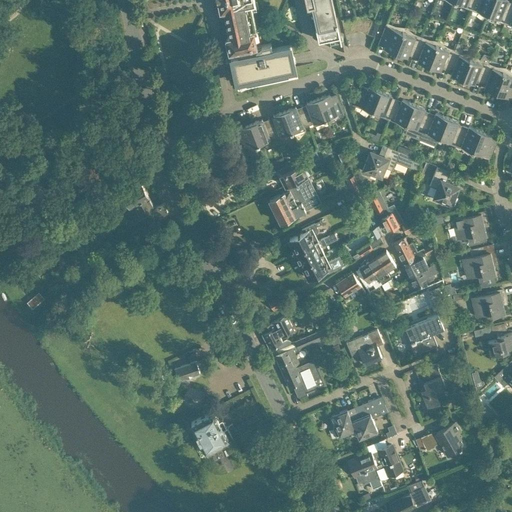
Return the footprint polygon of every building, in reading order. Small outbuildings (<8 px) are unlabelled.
[(257,9),(254,0),(218,0),(219,1),(221,10),(225,9),(226,17),(229,29),(230,37),(227,38),(227,41),(225,41),(227,49),(229,49),(230,51),(237,49),(256,46),(255,40),(259,39),(253,10),(257,9)] [(306,0),(308,4),(311,3),(319,39),(329,37),(340,34),(332,0),(306,0)] [(471,8),(474,0),(454,0),(453,4),(454,4),(464,5),(471,8)] [(487,17),(493,0),(474,0),(471,8),(479,11),(487,17)] [(504,22),(511,2),(507,0),(506,0),(493,0),(487,17),(487,18),(497,19),(504,22)] [(361,31),(366,17),(361,15),(348,18),(351,32),(356,31),(360,31),(361,31)] [(368,34),(373,20),(366,17),(361,31),(364,32),(368,34)] [(351,32),(348,18),(342,19),(345,34),(348,33),(351,32)] [(374,36),(380,22),(373,20),(368,34),(371,35),(374,36)] [(396,52),(405,28),(395,27),(387,23),(380,42),(386,45),(385,47),(391,49),(391,50),(396,52)] [(413,56),(421,37),(413,34),(405,28),(396,52),(400,54),(401,53),(407,56),(408,54),(413,56)] [(429,65),(438,41),(429,40),(421,37),(413,56),(419,58),(418,60),(424,63),(429,65)] [(447,69),(454,50),(447,47),(438,41),(429,65),(434,67),(434,66),(440,69),(441,67),(447,69)] [(472,54),(462,53),(462,43),(457,41),(454,50),(447,69),(452,71),(452,74),(458,76),(458,77),(462,78),(472,54)] [(298,78),(296,67),(295,66),(294,60),(295,59),(295,58),(295,57),(294,57),(294,56),(293,55),(293,54),(291,44),(282,46),(277,47),(272,48),(271,43),(271,42),(256,46),(237,49),(238,56),(231,57),(233,68),(233,69),(232,70),(233,71),(233,72),(234,72),(234,73),(236,82),(238,90),(298,78)] [(484,52),(477,58),(472,54),(462,78),(467,80),(474,82),(475,80),(480,83),(488,64),(492,54),(484,52)] [(496,92),(505,68),(496,67),(488,64),(480,83),(486,85),(485,87),(491,89),(491,90),(496,92)] [(511,95),(511,72),(506,68),(505,68),(496,92),(501,94),(501,93),(507,96),(508,94),(511,95)] [(371,114),(380,89),(376,87),(376,88),(369,85),(368,87),(362,85),(355,104),(363,107),(371,114)] [(389,118),(396,99),(391,96),(392,94),(385,92),(385,91),(380,89),(371,114),(381,115),(389,118)] [(343,111),(336,93),(330,95),(329,93),(323,96),(323,95),(318,97),(327,121),(339,116),(338,113),(343,111)] [(327,121),(318,97),(312,99),(313,100),(307,102),(308,104),(302,106),(309,124),(314,122),(315,125),(327,121)] [(404,127),(414,103),(409,101),(403,99),(402,101),(396,99),(389,118),(396,121),(404,127)] [(420,137),(430,112),(424,110),(425,108),(418,105),(419,105),(414,103),(404,127),(403,130),(420,137)] [(309,124),(302,106),(297,108),(296,106),(290,108),(284,110),(293,134),(306,129),(304,126),(309,124)] [(293,134),(284,110),(279,112),(279,113),(273,115),(274,117),(268,119),(275,137),(280,135),(281,138),(293,134)] [(438,140),(447,116),(443,114),(442,115),(436,112),(435,114),(430,112),(420,137),(436,143),(438,140)] [(455,144),(463,125),(458,123),(458,121),(452,119),(452,118),(447,116),(438,140),(448,141),(455,144)] [(275,137),(268,119),(263,121),(262,119),(256,121),(256,120),(251,123),(260,146),(272,142),(271,139),(275,137)] [(260,146),(251,123),(245,125),(240,127),(240,129),(234,132),(241,149),(247,147),(248,151),(260,146)] [(471,154),(481,129),(476,127),(476,128),(469,126),(469,127),(463,125),(455,144),(463,147),(471,154)] [(489,158),(497,139),(491,136),(492,134),(485,132),(486,131),(481,129),(471,154),(481,155),(489,158)] [(355,142),(353,136),(340,140),(342,146),(355,142)] [(405,153),(400,151),(387,146),(384,155),(370,150),(367,158),(363,169),(383,177),(386,167),(393,169),(396,160),(411,166),(415,157),(410,155),(405,153)] [(296,166),(280,174),(286,186),(286,185),(306,175),(314,171),(309,162),(318,155),(315,150),(307,155),(294,161),(296,166)] [(348,158),(344,151),(341,153),(337,155),(340,162),(348,158)] [(282,157),(276,160),(280,168),(286,165),(282,157)] [(459,186),(446,181),(450,171),(437,166),(430,184),(437,187),(433,197),(452,204),(456,194),(459,186)] [(288,189),(269,198),(281,221),(284,226),(294,221),(291,216),(295,214),(295,215),(307,209),(306,208),(321,201),(309,177),(307,178),(306,175),(286,185),(286,186),(288,189)] [(121,186),(100,203),(105,209),(114,203),(122,212),(130,206),(149,195),(148,193),(146,188),(145,189),(141,182),(125,191),(121,186)] [(354,190),(349,192),(350,194),(353,200),(364,195),(361,189),(358,182),(352,185),(354,190)] [(219,197),(214,188),(203,194),(208,202),(208,203),(219,197)] [(379,211),(382,216),(388,229),(398,224),(403,220),(399,212),(398,213),(393,203),(387,206),(379,188),(367,193),(376,213),(379,211)] [(155,207),(154,206),(149,195),(130,206),(131,208),(126,211),(134,223),(142,216),(143,216),(148,211),(155,207)] [(359,207),(369,202),(365,195),(355,200),(359,207)] [(148,225),(168,210),(163,201),(154,206),(155,207),(148,211),(143,216),(148,225)] [(483,221),(487,220),(485,212),(456,219),(457,226),(455,226),(458,238),(468,235),(470,244),(486,240),(484,234),(486,234),(483,221)] [(420,217),(407,223),(411,231),(423,225),(420,217)] [(289,238),(296,251),(296,252),(318,241),(314,233),(318,231),(316,228),(320,226),(319,224),(315,226),(309,229),(289,238)] [(380,236),(385,234),(379,224),(370,230),(375,238),(380,236)] [(134,245),(148,232),(142,225),(132,233),(128,237),(134,245)] [(380,236),(375,238),(369,242),(373,248),(378,245),(383,241),(380,236)] [(417,250),(415,245),(413,242),(409,244),(405,236),(393,242),(398,253),(404,263),(406,262),(407,264),(423,256),(426,254),(424,248),(423,247),(417,250)] [(324,238),(318,241),(296,252),(296,251),(294,252),(301,266),(303,265),(302,264),(323,254),(324,253),(321,246),(326,243),(324,238)] [(373,248),(369,242),(358,249),(362,255),(367,251),(373,248)] [(467,265),(464,265),(467,276),(483,273),(483,276),(486,285),(496,283),(493,273),(496,273),(493,260),(496,259),(494,251),(492,243),(471,248),(473,255),(465,257),(467,265)] [(435,250),(432,244),(424,248),(426,254),(434,250),(435,250)] [(396,264),(386,249),(377,255),(387,270),(396,264)] [(326,262),(323,254),(302,264),(303,265),(309,278),(327,269),(329,271),(344,264),(339,255),(326,262)] [(387,270),(377,255),(368,261),(378,276),(382,273),(385,277),(390,274),(387,270)] [(423,256),(407,264),(405,265),(410,276),(429,267),(423,256)] [(378,276),(368,261),(359,267),(355,270),(360,278),(366,286),(372,282),(374,285),(381,281),(378,276)] [(434,278),(429,267),(410,276),(416,287),(434,278)] [(360,278),(355,270),(353,272),(353,271),(336,282),(345,295),(357,287),(362,295),(367,292),(358,279),(360,278)] [(385,289),(396,283),(392,277),(382,284),(385,289)] [(429,290),(428,290),(429,291),(429,290),(437,309),(444,306),(439,286),(429,290)] [(271,293),(277,303),(286,297),(280,287),(271,293)] [(336,296),(330,287),(319,294),(325,303),(336,296)] [(503,289),(474,296),(476,304),(474,304),(476,315),(492,312),(493,315),(505,312),(502,299),(505,298),(503,289)] [(413,331),(409,333),(417,352),(433,345),(436,352),(437,351),(430,333),(444,327),(451,324),(446,312),(439,315),(438,313),(410,324),(413,331)] [(281,336),(287,333),(286,329),(293,326),(286,313),(267,325),(270,330),(262,333),(270,349),(272,347),(283,342),(281,336)] [(506,329),(505,322),(491,325),(493,332),(506,329)] [(382,356),(377,345),(384,342),(378,328),(346,341),(354,361),(362,358),(364,363),(382,356)] [(295,353),(300,351),(299,350),(320,341),(320,339),(326,337),(322,329),(293,341),(287,339),(283,342),(272,347),(275,355),(289,387),(293,385),(298,396),(300,396),(327,385),(315,356),(300,362),(295,353)] [(511,346),(511,331),(497,335),(498,338),(488,341),(492,354),(508,350),(507,347),(511,346)] [(511,359),(494,376),(499,381),(504,376),(504,377),(506,375),(505,374),(509,371),(511,373),(511,377),(510,380),(511,381),(511,359)] [(199,372),(196,361),(175,367),(179,379),(199,372)] [(436,362),(419,369),(427,387),(421,389),(428,406),(440,401),(436,390),(446,386),(436,362)] [(359,417),(352,420),(355,428),(359,438),(378,430),(373,417),(380,414),(388,411),(385,404),(376,407),(373,399),(358,405),(354,406),(359,417)] [(359,417),(354,406),(331,415),(335,424),(333,425),(337,435),(355,428),(352,420),(359,417)] [(228,438),(214,410),(192,421),(208,453),(230,442),(228,438)] [(464,445),(458,433),(461,431),(455,422),(436,433),(437,434),(434,435),(433,432),(421,437),(425,447),(424,447),(425,449),(426,449),(426,450),(435,446),(433,442),(440,439),(448,454),(460,448),(462,447),(462,446),(464,445)] [(367,445),(370,454),(371,454),(380,477),(381,478),(402,470),(392,445),(388,446),(385,438),(367,445)] [(380,477),(371,454),(370,454),(351,462),(356,474),(357,473),(362,484),(380,477)] [(416,466),(423,463),(420,456),(413,459),(416,466)] [(393,511),(397,511),(430,496),(422,481),(412,485),(414,491),(402,498),(401,496),(389,502),(393,511)] [(464,502),(474,511),(487,511),(490,510),(474,493),(464,502)] [(446,505),(444,499),(433,504),(436,510),(446,505)]
